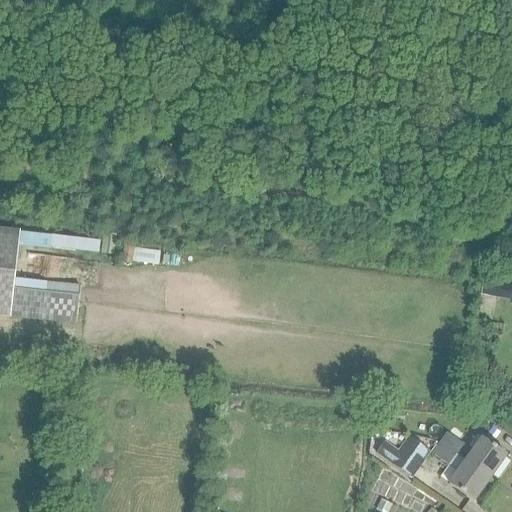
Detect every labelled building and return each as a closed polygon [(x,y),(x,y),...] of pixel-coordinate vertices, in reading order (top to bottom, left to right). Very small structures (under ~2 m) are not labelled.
[(0,232),(0,317),(69,325),(74,287),(8,281),(13,234),(0,232)] [(51,236),(49,248),(98,253),(99,241),(51,236)] [(123,245),(120,263),(130,265),(133,247),(123,245)] [(494,285),(491,297),(503,299),(505,287),(494,285)] [(497,361),(482,357),(478,370),(493,375),(497,361)] [(439,445),(455,457),(462,447),(445,436),(439,445)] [(383,442),(375,454),(412,480),(430,453),(407,437),(397,451),(383,442)] [(480,441),(464,464),(489,481),(505,459),(480,441)] [(431,455),(448,467),(457,473),(448,486),(473,504),(489,481),(464,464),(455,457),(439,445),(431,455)] [(380,500),(375,510),(378,511),(387,511),(391,505),(380,500)]
